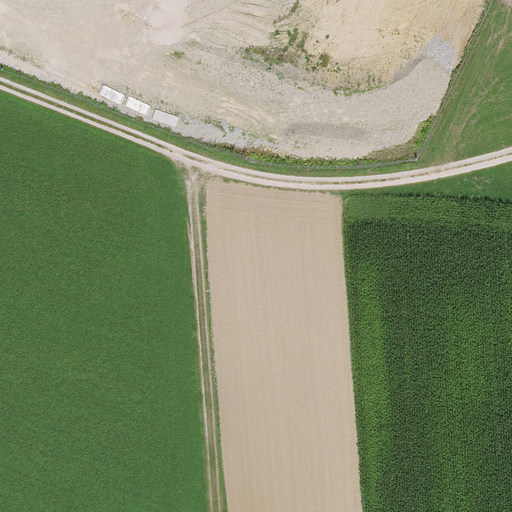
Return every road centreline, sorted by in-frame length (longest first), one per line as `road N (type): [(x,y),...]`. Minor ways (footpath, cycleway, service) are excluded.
road 1 (track): [(0,88),(191,164),(270,179),(373,181),(511,152)]
road 2 (track): [(191,164),(211,511)]
